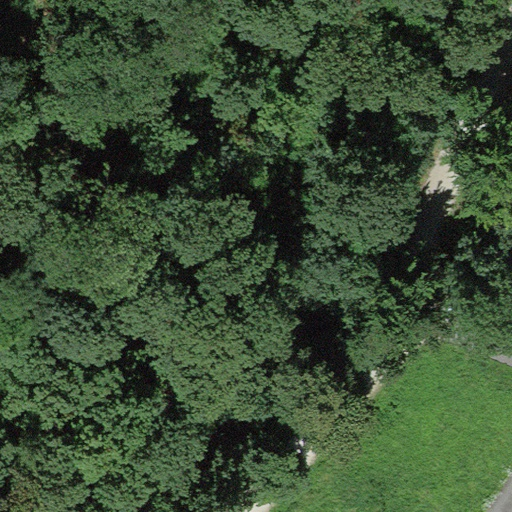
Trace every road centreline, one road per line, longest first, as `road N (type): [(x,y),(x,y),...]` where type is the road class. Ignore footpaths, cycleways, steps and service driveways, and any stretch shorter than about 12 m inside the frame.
road 1 (track): [(411,304),(464,129),(511,43)]
road 2 (track): [(411,304),(241,511)]
